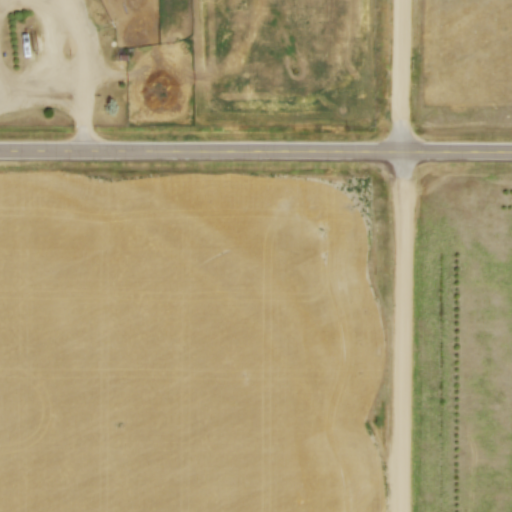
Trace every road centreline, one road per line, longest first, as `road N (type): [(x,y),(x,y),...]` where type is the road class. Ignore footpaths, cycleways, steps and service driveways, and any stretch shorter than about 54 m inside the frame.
road 1 (primary): [(511,149),(0,148)]
road 2 (residential): [(402,511),(401,149)]
road 3 (residential): [(401,149),(403,0)]
